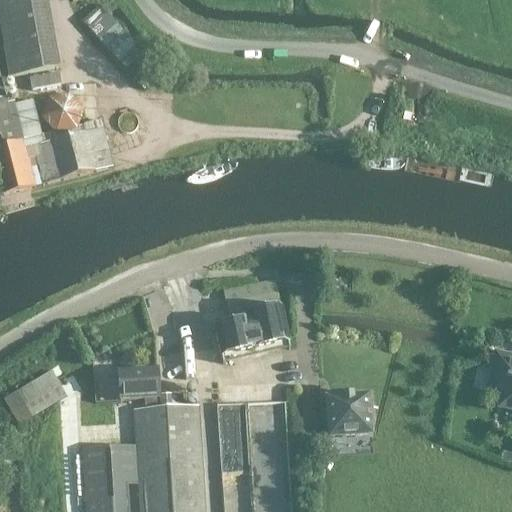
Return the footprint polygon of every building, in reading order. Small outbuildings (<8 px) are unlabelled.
[(0,0),(0,20),(11,79),(59,71),(45,0),(0,0)] [(83,25),(127,72),(142,58),(135,51),(136,49),(100,10),(83,25)] [(7,106),(0,78),(0,196),(0,198),(113,169),(103,131),(49,144),(37,98),(7,106)] [(48,95),(46,128),(79,130),(81,96),(48,95)] [(405,115),(404,122),(411,124),(412,116),(405,115)] [(256,312),(281,307),(276,283),(223,295),(228,318),(256,312)] [(289,343),(281,307),(256,312),(257,318),(215,328),(222,358),(289,343)] [(511,359),(498,357),(493,381),(511,384),(511,385),(507,411),(511,411),(511,359)] [(121,404),(146,402),(147,412),(135,413),(137,449),(84,452),(87,511),(205,511),(199,409),(183,410),(182,396),(160,398),(159,372),(119,375),(121,404)] [(20,428),(68,399),(54,373),(5,402),(20,428)] [(330,439),(373,435),(370,396),(327,399),(330,439)] [(252,511),(249,405),(220,406),(224,511),(252,511)] [(511,456),(503,455),(501,464),(511,466),(511,456)]
